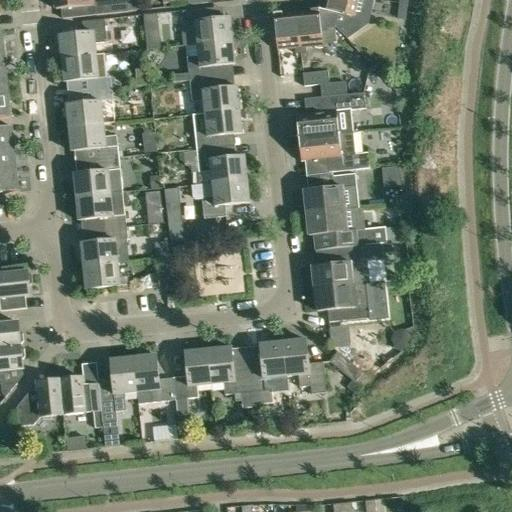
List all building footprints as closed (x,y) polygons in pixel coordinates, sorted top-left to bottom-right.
[(121,0),(93,3),(92,0),(55,0),(56,10),(61,9),(62,19),(129,12),(127,0),(121,0)] [(321,27),(334,26),(337,14),(360,19),(368,14),(371,0),(321,0),(319,10),(321,27)] [(398,19),(406,20),(407,6),(399,5),(398,19)] [(230,18),(228,19),(206,21),(204,10),(182,12),(186,47),(198,45),(233,42),(230,18)] [(323,46),(322,42),(335,42),(334,26),(321,27),(319,10),(296,12),(301,54),(306,53),(305,47),(323,46)] [(274,14),(278,50),(295,48),(295,54),(301,54),(296,12),(274,14)] [(158,29),(157,15),(144,16),(146,30),(158,29)] [(105,20),(82,22),(84,34),(59,36),(62,59),(97,56),(95,44),(107,43),(105,20)] [(187,59),(189,81),(212,79),(211,67),(235,65),(233,42),(198,45),(199,57),(187,59)] [(88,80),(90,92),(112,89),(111,77),(99,79),(97,56),(62,59),(64,83),(88,80)] [(304,87),(321,85),(320,85),(329,84),(328,72),(302,74),(304,87)] [(0,97),(9,96),(7,75),(0,75),(0,97)] [(204,100),(205,114),(240,111),(237,88),(213,90),(212,79),(189,81),(192,102),(204,100)] [(346,82),(329,84),(320,85),(321,85),(322,98),(347,95),(346,82)] [(66,106),(69,129),(104,125),(101,102),(113,101),(112,89),(90,92),(91,103),(66,106)] [(296,114),(299,138),(339,134),(337,112),(366,109),(364,94),(347,95),(322,98),(323,112),(298,115),(298,114),(296,114)] [(0,119),(11,118),(9,96),(0,97),(0,119)] [(197,150),(219,148),(218,136),(242,134),(240,111),(205,114),(193,116),(197,150)] [(119,158),(118,146),(117,135),(105,137),(104,125),(69,129),(71,152),(96,149),(97,161),(119,158)] [(0,150),(15,149),(12,127),(0,128),(0,150)] [(353,133),(339,134),(299,138),(301,162),(303,162),(327,159),(329,174),(370,169),(368,153),(356,155),(353,133)] [(200,185),(212,184),(247,180),(245,157),(220,159),(219,148),(197,150),(184,152),(185,167),(191,166),(192,174),(199,173),(200,185)] [(0,172),(17,171),(15,149),(0,150),(0,172)] [(76,198),(111,194),(123,193),(119,158),(97,161),(98,172),(74,175),(76,198)] [(0,194),(19,193),(17,171),(0,172),(0,194)] [(345,210),(359,209),(356,175),(331,177),(332,189),(305,192),(307,214),(345,210)] [(160,176),(150,177),(151,190),(161,189),(160,176)] [(250,203),(247,180),(212,184),(200,185),(192,186),(193,197),(202,197),(204,219),(226,217),(225,206),(250,203)] [(113,208),(111,194),(76,198),(79,221),(103,219),(104,230),(127,228),(125,207),(113,208)] [(359,209),(345,210),(307,214),(309,236),(315,236),(317,251),(337,249),(365,246),(387,244),(385,228),(361,230),(359,209)] [(184,243),(183,227),(168,228),(170,244),(184,243)] [(81,244),(83,267),(118,263),(117,249),(119,249),(126,241),(125,240),(128,239),(127,228),(104,230),(105,241),(81,244)] [(315,290),(353,285),(370,283),(367,261),(365,246),(337,249),(339,264),(312,267),(315,290)] [(158,282),(171,280),(169,258),(156,259),(158,274),(148,275),(150,289),(159,288),(158,282)] [(118,263),(83,267),(86,290),(117,287),(117,292),(130,291),(128,276),(120,277),(118,263)] [(28,274),(28,272),(0,275),(0,311),(2,312),(27,309),(26,296),(30,296),(29,287),(32,284),(31,276),(28,274)] [(370,283),(353,285),(315,290),(317,312),(344,309),(346,321),(369,319),(368,306),(370,284),(370,283)] [(0,324),(0,348),(21,346),(21,345),(23,342),(23,334),(19,331),(18,323),(0,324)] [(306,340),(283,342),(287,377),(298,376),(300,388),(311,387),(312,395),(326,393),(323,363),(309,364),(306,340)] [(260,345),(260,348),(262,369),(248,371),(250,393),(274,391),(272,379),(287,377),(283,342),(260,345)] [(21,347),(21,346),(0,348),(0,371),(23,369),(22,360),(25,357),(24,349),(21,347)] [(231,348),(208,350),(212,385),(224,384),(225,396),(250,393),(248,371),(234,372),(231,348)] [(198,386),(212,385),(208,350),(185,353),(188,377),(173,379),(176,401),(199,398),(198,386)] [(356,382),(363,373),(338,353),(331,362),(356,382)] [(156,356),(133,358),(137,393),(149,392),(150,404),(176,401),(173,379),(159,380),(156,356)] [(99,386),(103,424),(117,422),(116,412),(127,411),(125,394),(137,393),(133,358),(110,361),(114,395),(114,400),(101,402),(99,386)] [(373,363),(364,374),(371,379),(374,381),(382,370),(373,363)] [(61,381),(60,381),(64,416),(94,412),(96,429),(103,428),(103,424),(99,386),(84,387),(84,378),(75,379),(72,376),(64,377),(61,381)] [(41,418),(64,416),(60,381),(56,378),(48,379),(46,382),(37,383),(38,391),(30,392),(16,409),(18,428),(34,426),(41,418)] [(290,411),(278,412),(280,427),(292,425),(290,411)] [(21,456),(29,456),(27,443),(11,430),(2,441),(21,456)] [(376,511),(375,500),(365,501),(366,511),(376,511)] [(353,511),(352,502),(343,503),(343,511),(353,511)] [(343,511),(343,503),(333,504),(334,511),(343,511)]
